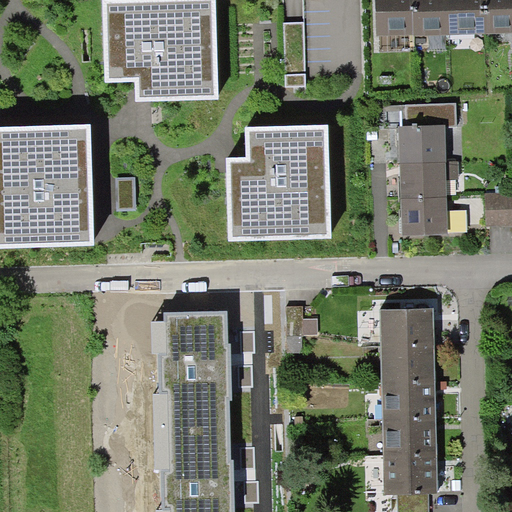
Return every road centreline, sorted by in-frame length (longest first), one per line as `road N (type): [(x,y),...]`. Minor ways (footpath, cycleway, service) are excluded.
road 1 (residential): [(471,265),(0,282)]
road 2 (residential): [(477,511),(471,265)]
